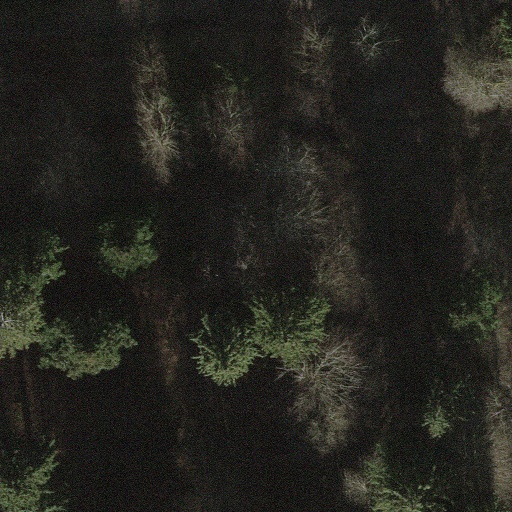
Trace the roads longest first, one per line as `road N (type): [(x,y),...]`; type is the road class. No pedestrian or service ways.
road 1 (track): [(338,113),(370,183),(387,287),(337,511)]
road 2 (track): [(399,0),(0,36)]
road 3 (track): [(338,113),(138,176),(0,232)]
road 4 (track): [(384,96),(511,330)]
road 5 (track): [(475,0),(384,96),(338,113)]
